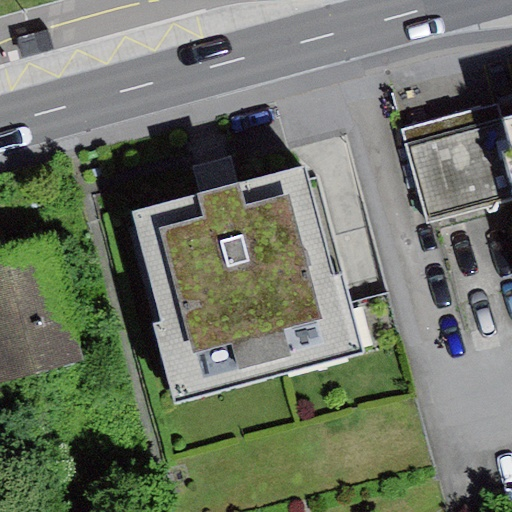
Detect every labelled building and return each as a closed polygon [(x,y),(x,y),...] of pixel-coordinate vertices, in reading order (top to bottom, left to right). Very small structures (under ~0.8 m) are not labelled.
[(54,50),(49,31),(19,39),(24,58),(54,50)] [(511,185),(511,195),(509,197),(511,208),(511,115),(504,117),(511,146),(511,148),(503,151),(511,185)] [(511,148),(511,146),(504,117),(409,142),(429,218),(509,197),(511,195),(511,185),(503,151),(511,148)] [(201,205),(123,226),(173,409),(354,360),(339,305),(304,177),(241,194),(232,159),(213,164),(192,170),(201,205)] [(0,383),(82,361),(52,250),(0,263),(0,383)]
